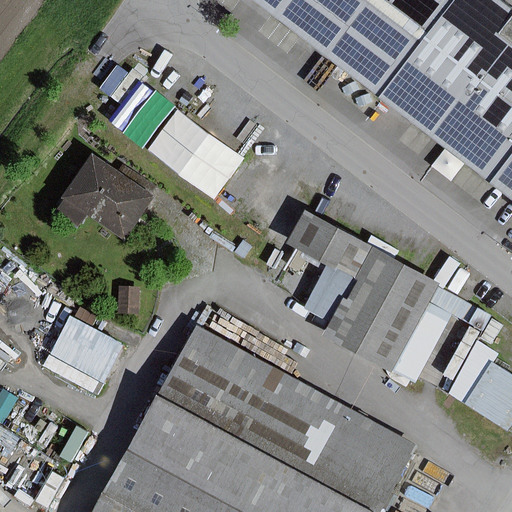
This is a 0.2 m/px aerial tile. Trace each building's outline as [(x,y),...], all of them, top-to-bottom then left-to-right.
[(467,0),(262,0),(393,100),(467,0)] [(511,0),(467,0),(393,100),(505,185),(511,175),(511,0)] [(248,160),(181,110),(150,151),(217,201),(248,160)] [(161,197),(99,154),(67,200),(69,201),(61,213),(83,228),(91,216),(129,242),(161,197)] [(445,284),(312,212),(295,244),(333,264),(308,310),(335,324),(328,337),(419,385),(456,316),(486,332),(482,340),(494,347),(505,326),(493,319),(494,316),(443,288),(445,284)] [(253,246),(245,241),(240,248),(217,232),(213,237),(245,259),(253,246)] [(142,287),(121,287),(120,314),(141,315),(142,287)] [(84,301),(67,291),(53,317),(70,326),(47,367),(100,396),(128,347),(92,327),(98,317),(80,308),(84,301)] [(387,511),(424,446),(203,326),(101,511),(387,511)] [(484,332),(473,326),(445,376),(456,382),(484,332)] [(503,355),(481,341),(451,396),(510,433),(511,430),(511,372),(497,363),(503,355)] [(77,427),(24,398),(3,435),(57,464),(77,427)] [(0,469),(9,450),(0,446),(0,469)]
